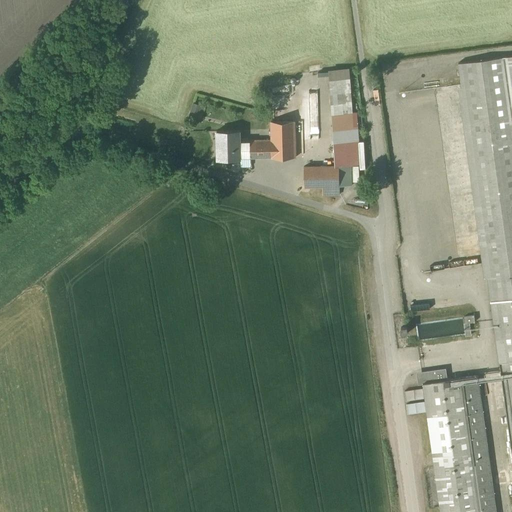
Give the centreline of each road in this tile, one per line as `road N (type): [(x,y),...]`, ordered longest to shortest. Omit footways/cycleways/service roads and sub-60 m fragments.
road 1 (unclassified): [(374,225),(69,130)]
road 2 (unclassified): [(413,511),(374,225)]
road 3 (unclassified): [(374,225),(383,201),(354,0)]
road 4 (unclassified): [(129,0),(69,130)]
